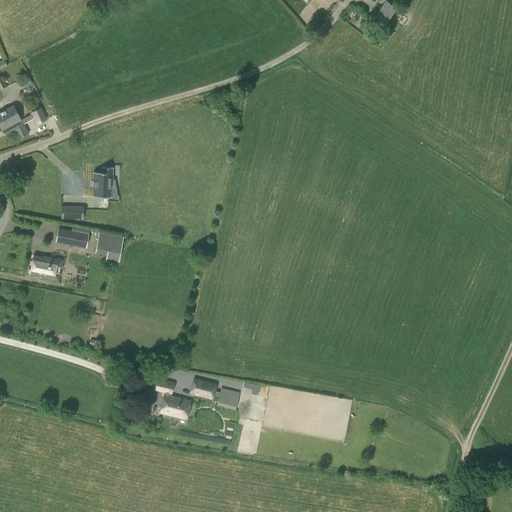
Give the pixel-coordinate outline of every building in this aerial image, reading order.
[(386,0),(386,1),(376,16),(387,24),(397,8),(393,5),(396,0),(386,0)] [(20,89),(31,84),(28,78),(17,83),(20,89)] [(0,112),(0,127),(2,130),(20,120),(13,106),(0,112)] [(32,114),(34,118),(37,124),(46,120),(40,108),(31,112),(32,114)] [(32,114),(20,120),(2,130),(4,136),(11,132),(11,134),(15,132),(19,139),(28,134),(23,124),(34,118),(32,114)] [(92,196),(92,197),(111,197),(111,196),(110,196),(110,179),(112,180),(112,168),(113,168),(113,167),(101,167),(101,168),(102,168),(102,172),(93,172),(93,173),(94,173),(93,181),(91,181),(91,182),(92,182),(92,187),(91,187),(91,188),(93,188),(93,196),(92,196)] [(58,228),(55,243),(86,248),(89,229),(72,226),(71,230),(58,228)] [(113,257),(117,235),(99,232),(95,253),(113,257)] [(45,256),(45,257),(34,255),(30,274),(41,276),(40,278),(59,281),(63,260),(45,256)] [(97,341),(89,340),(88,349),(95,350),(97,341)] [(213,400),(217,384),(193,378),(189,394),(213,400)] [(170,397),(174,384),(158,380),(156,390),(165,392),(160,412),(186,419),(190,402),(170,397)] [(244,382),(243,387),(252,389),(251,394),(257,395),(259,386),(244,382)] [(231,395),(220,392),(216,405),(235,410),(239,393),(232,391),(231,395)]
